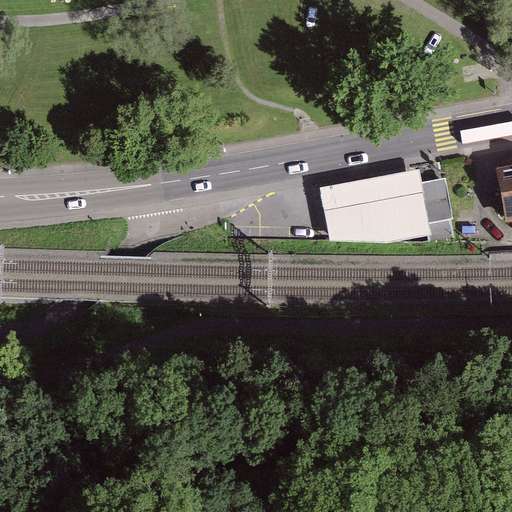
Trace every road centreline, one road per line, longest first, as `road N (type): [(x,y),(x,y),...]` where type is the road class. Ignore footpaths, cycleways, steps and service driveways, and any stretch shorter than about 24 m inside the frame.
road 1 (primary): [(149,185),(511,123)]
road 2 (residential): [(0,336),(56,320),(126,258),(147,228),(149,185)]
road 3 (primary): [(0,196),(149,185)]
